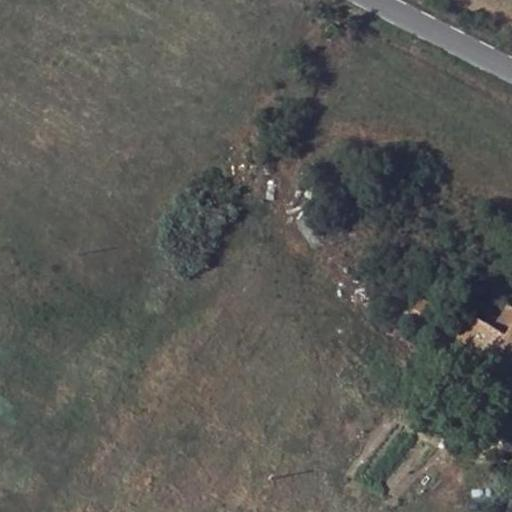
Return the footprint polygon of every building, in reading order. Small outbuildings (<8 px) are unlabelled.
[(383,181),(398,194),(413,177),(397,164),(383,181)] [(457,319),(423,296),(405,321),(440,345),(457,319)] [(460,360),(505,388),(511,378),(511,305),(509,303),(494,326),(487,321),(460,360)] [(457,319),(440,345),(460,360),(487,321),(465,308),(457,319)] [(475,423),(487,433),(496,422),(484,412),(475,423)]
